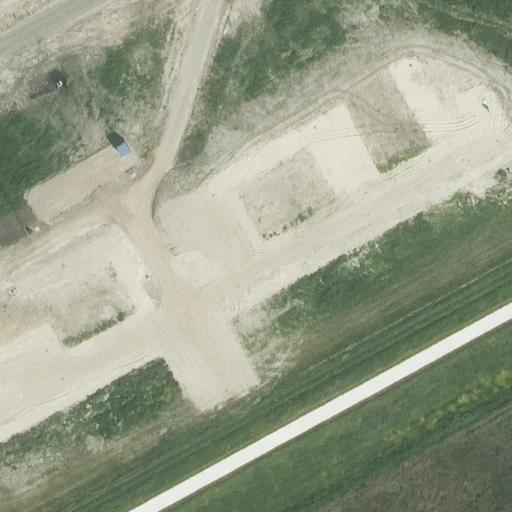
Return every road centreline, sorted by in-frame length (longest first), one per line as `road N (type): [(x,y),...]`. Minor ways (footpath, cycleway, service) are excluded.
road 1 (residential): [(163,319),(453,164)]
road 2 (residential): [(105,210),(129,199),(159,167),(215,0)]
road 3 (residential): [(0,407),(163,319)]
road 4 (residential): [(163,319),(105,210)]
road 5 (residential): [(0,270),(105,210)]
